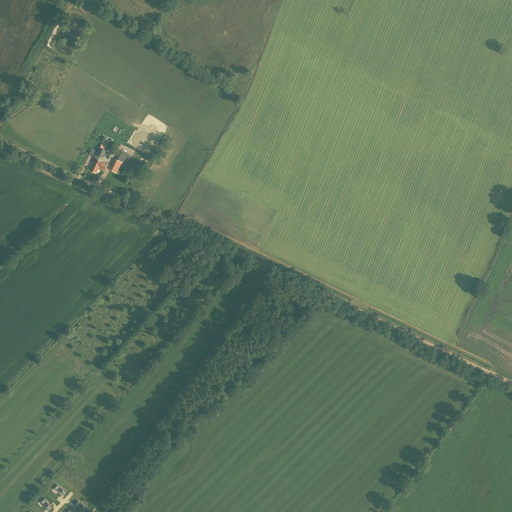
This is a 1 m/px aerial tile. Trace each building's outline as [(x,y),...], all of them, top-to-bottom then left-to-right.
[(95,154),(103,157),(106,150),(99,146),(95,154)] [(109,169),(117,173),(125,156),(126,157),(128,153),(121,149),(117,159),(115,158),(109,169)] [(90,170),(96,173),(99,167),(104,170),(107,164),(95,158),(90,170)] [(136,172),(137,173),(139,170),(141,167),(136,164),(135,165),(133,163),(129,168),(136,173),(136,172)] [(135,174),(127,170),(125,174),(132,178),(135,174)] [(59,486),(56,490),(62,494),(64,495),(67,491),(65,490),(59,486)] [(46,500),(42,503),(47,509),(48,510),(52,507),(51,506),(46,500)] [(80,502),(77,505),(84,510),(85,511),(88,507),(86,506),(80,502)]
